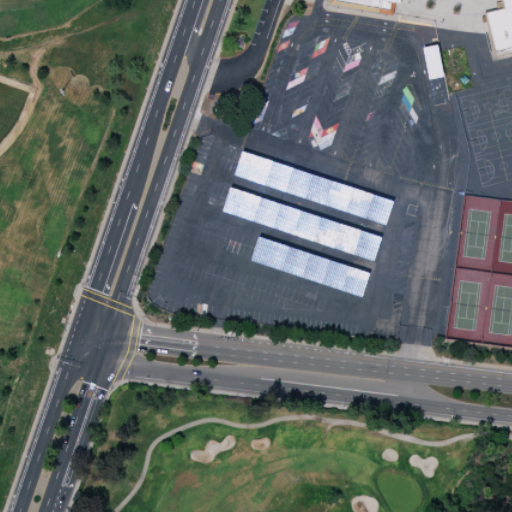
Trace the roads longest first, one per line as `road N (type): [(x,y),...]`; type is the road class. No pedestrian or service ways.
road 1 (primary): [(108,330),(220,0)]
road 2 (secondary): [(511,384),(197,349)]
road 3 (primary): [(182,38),(124,206)]
road 4 (primary): [(77,347),(19,511)]
road 5 (secondary): [(99,357),(127,369),(259,386)]
road 6 (secondary): [(259,386),(404,404)]
road 7 (primary): [(55,484),(99,357)]
road 8 (primary): [(124,206),(85,321)]
